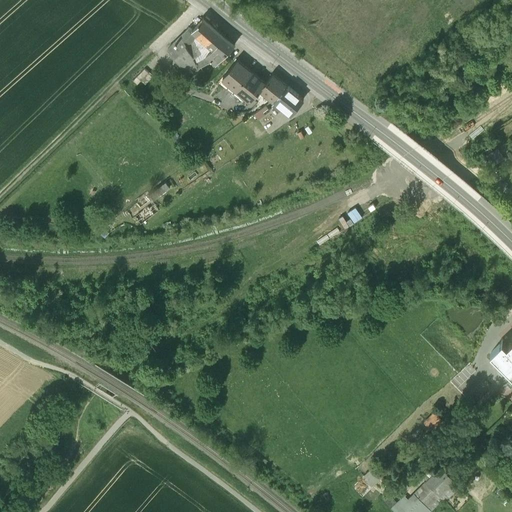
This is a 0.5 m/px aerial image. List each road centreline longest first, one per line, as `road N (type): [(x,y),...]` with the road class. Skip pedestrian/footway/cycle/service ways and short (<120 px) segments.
road 1 (tertiary): [(195,0),(391,137),(511,240)]
road 2 (track): [(129,409),(258,511)]
road 3 (track): [(0,344),(129,409)]
